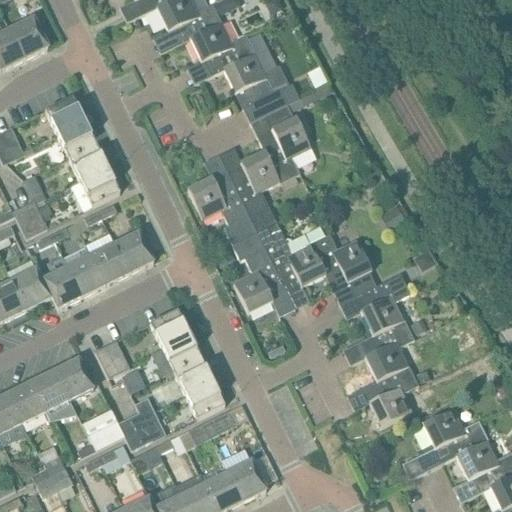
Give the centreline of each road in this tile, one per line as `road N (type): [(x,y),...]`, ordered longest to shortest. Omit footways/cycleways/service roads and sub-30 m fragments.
road 1 (secondary): [(511,278),(347,0)]
road 2 (residential): [(0,374),(196,282)]
road 3 (residential): [(196,282),(117,118)]
road 4 (residential): [(333,488),(292,469),(251,387)]
